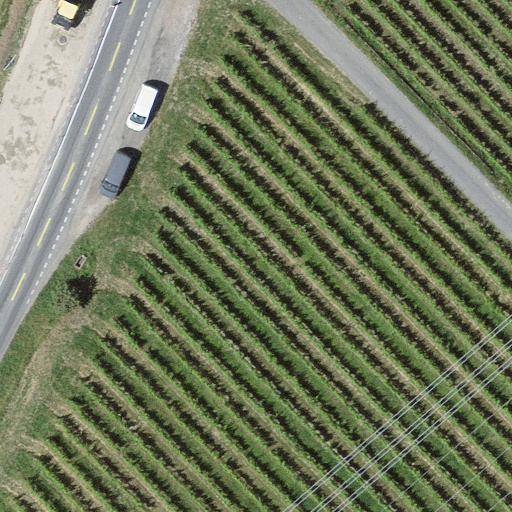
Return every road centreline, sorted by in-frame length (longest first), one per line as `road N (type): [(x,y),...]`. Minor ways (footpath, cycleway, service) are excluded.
road 1 (track): [(511,224),(286,0)]
road 2 (secondary): [(120,0),(0,288)]
